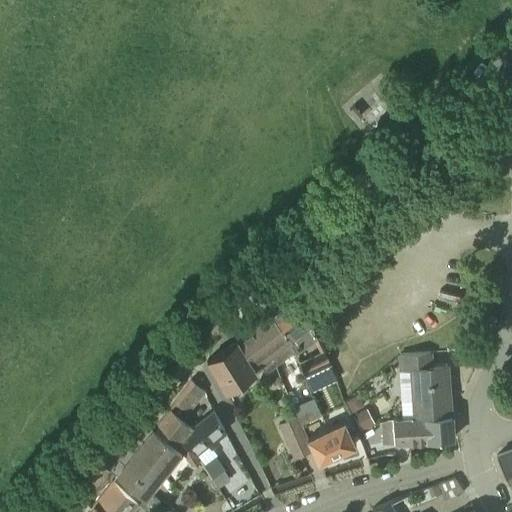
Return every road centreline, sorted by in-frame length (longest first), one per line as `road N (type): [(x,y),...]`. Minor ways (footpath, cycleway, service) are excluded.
road 1 (unclassified): [(49,511),(223,305),(447,114)]
road 2 (residential): [(317,511),(475,452)]
